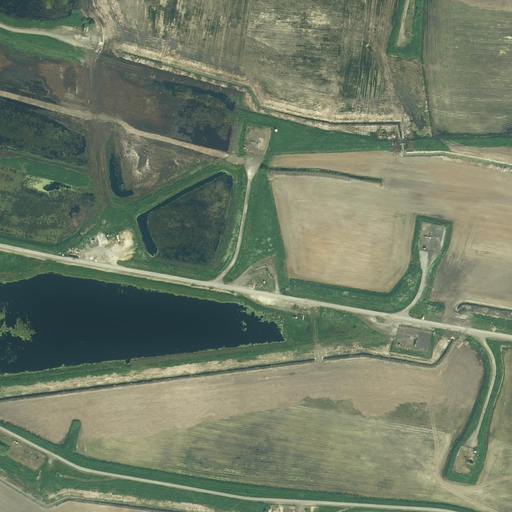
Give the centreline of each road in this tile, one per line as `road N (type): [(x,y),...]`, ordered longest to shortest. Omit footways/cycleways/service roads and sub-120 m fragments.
road 1 (track): [(0,244),(511,336)]
road 2 (track): [(439,511),(247,498),(85,470),(0,429)]
road 3 (track): [(208,284),(236,256),(264,131)]
road 4 (track): [(476,330),(494,372),(467,456)]
